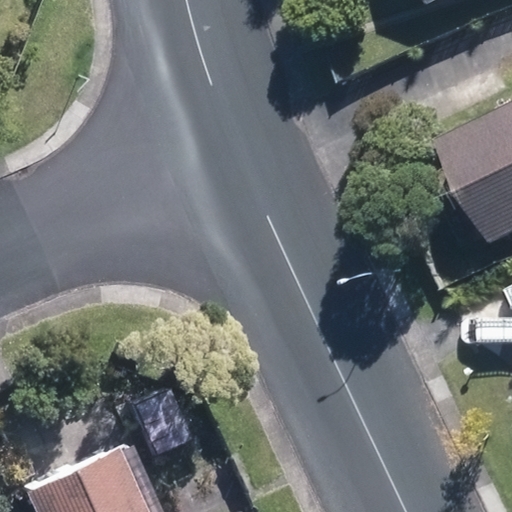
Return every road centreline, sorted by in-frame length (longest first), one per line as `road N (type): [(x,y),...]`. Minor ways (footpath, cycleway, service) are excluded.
road 1 (residential): [(232,147),(404,511)]
road 2 (residential): [(232,147),(0,246)]
road 3 (residential): [(185,0),(232,147)]
